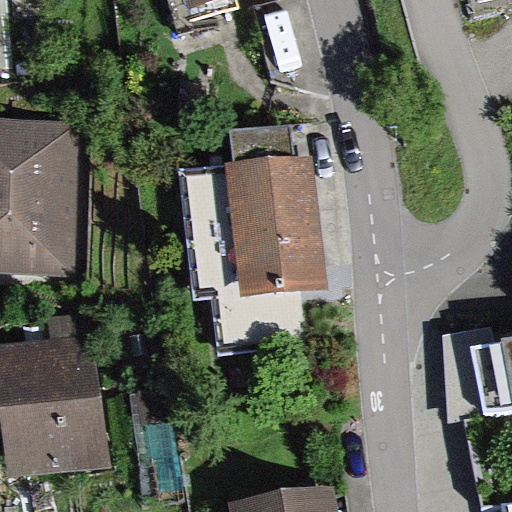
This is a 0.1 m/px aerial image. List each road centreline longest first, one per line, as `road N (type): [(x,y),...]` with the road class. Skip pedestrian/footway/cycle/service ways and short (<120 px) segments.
road 1 (residential): [(378,274),(421,266),(467,225),(487,174),(426,0)]
road 2 (residential): [(333,0),(364,120),(378,274)]
road 3 (residential): [(378,274),(399,511)]
